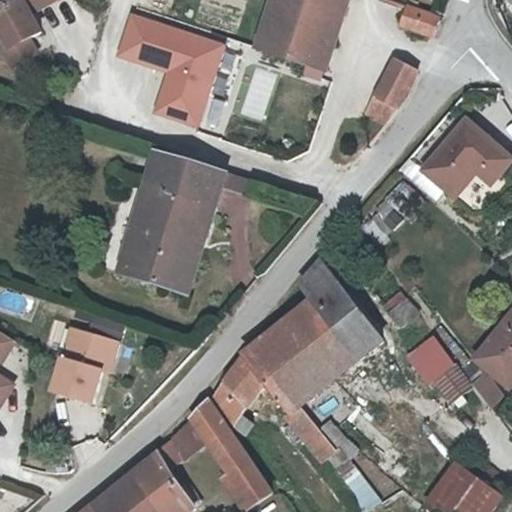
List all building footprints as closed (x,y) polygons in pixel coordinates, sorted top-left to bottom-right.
[(0,0),(0,39),(3,40),(11,54),(27,46),(41,38),(30,18),(26,12),(48,0),(0,0)] [(63,0),(48,0),(26,12),(30,18),(63,0)] [(327,31),(341,36),(353,0),(279,0),(259,60),(311,77),(327,31)] [(437,25),(388,9),(383,23),(431,39),(437,25)] [(205,133),(231,45),(134,17),(120,62),(169,77),(157,119),(205,133)] [(325,82),(341,36),(327,31),(311,77),(320,80),(325,82)] [(35,59),(27,46),(11,54),(3,40),(0,39),(0,49),(13,72),(35,59)] [(392,69),(371,98),(395,116),(408,99),(416,79),(392,69)] [(395,116),(371,98),(356,118),(379,137),(395,116)] [(449,213),(469,189),(477,180),(491,191),(504,177),(460,138),(418,186),(449,213)] [(183,297),(215,200),(237,207),(242,193),(154,164),(118,275),(183,297)] [(483,202),(491,191),(477,180),(469,189),(483,202)] [(397,234),(423,204),(402,187),(377,217),(397,234)] [(287,420),(294,415),(301,410),(289,395),(320,373),(331,388),(382,351),(320,268),(301,293),(313,308),(249,357),(205,410),(229,430),(263,390),(287,420)] [(399,309),(382,322),(395,339),(412,326),(399,309)] [(472,368),(510,394),(511,391),(511,319),(508,317),(472,368)] [(0,335),(0,364),(5,368),(18,347),(0,335)] [(96,410),(106,378),(115,348),(75,336),(57,399),(96,410)] [(122,350),(115,348),(106,378),(113,380),(122,350)] [(448,375),(428,350),(403,370),(423,396),(427,392),(448,375)] [(301,410),(331,388),(320,373),(289,395),(301,410)] [(447,417),(452,413),(459,407),(467,400),(448,375),(427,392),(447,417)] [(478,386),(470,396),(487,419),(501,405),(485,388),(478,386)] [(0,407),(9,393),(0,387),(0,407)] [(463,413),(459,407),(452,413),(457,418),(463,413)] [(190,429),(207,455),(226,441),(205,410),(190,429)] [(300,449),(313,439),(294,415),(287,420),(281,425),(300,449)] [(190,429),(155,465),(166,482),(207,455),(190,429)] [(330,459),(313,439),(300,449),(316,469),(330,459)] [(247,470),(226,441),(207,455),(226,483),(247,470)] [(356,460),(342,469),(370,511),(374,511),(387,504),(356,460)] [(178,511),(185,508),(166,482),(155,465),(124,498),(114,506),(106,511),(178,511)] [(247,470),(226,483),(245,511),(254,511),(268,502),(247,470)] [(495,511),(452,482),(430,511),(495,511)]
